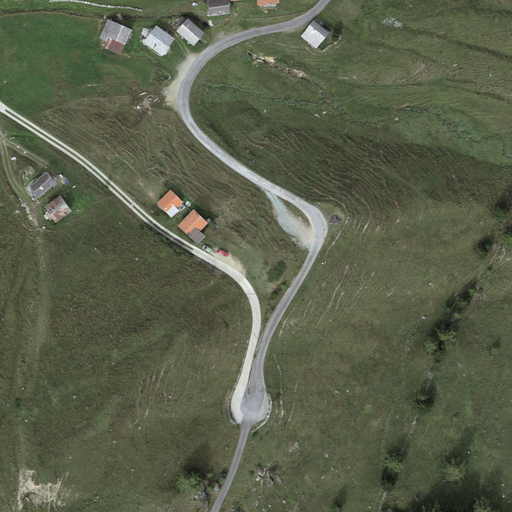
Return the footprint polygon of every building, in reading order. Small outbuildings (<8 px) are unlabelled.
[(228,0),(208,2),(209,17),(229,15),(228,0)] [(132,32),(107,21),(99,39),(107,43),(104,50),(120,57),(132,32)] [(189,21),(179,32),(194,47),(205,36),(189,21)] [(328,35),(314,23),(302,38),(316,49),(328,35)] [(174,41),(156,28),(145,44),(163,57),(174,41)] [(46,176),(31,189),(39,199),(55,186),(46,176)] [(170,191),(157,204),(171,219),(179,212),(177,209),(183,204),(170,191)] [(60,200),(45,211),(56,225),(71,214),(60,200)] [(193,211),(178,227),(198,246),(205,238),(200,233),(207,225),(193,211)]
